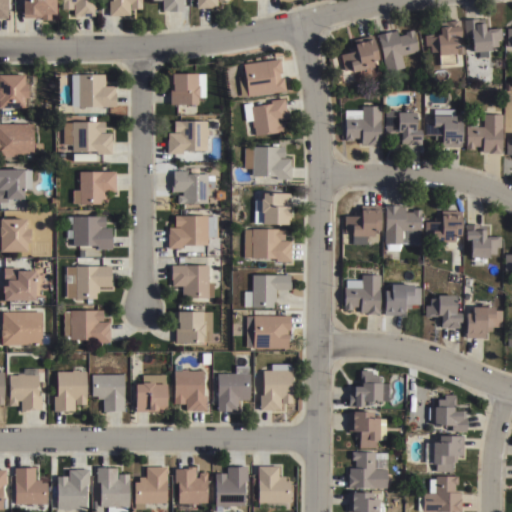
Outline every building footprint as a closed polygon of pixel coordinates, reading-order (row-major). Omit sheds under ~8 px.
[(54,0),(54,18),(52,18),(52,22),(41,22),(41,18),(21,18),(21,0),(54,0)] [(61,0),(90,0),(90,3),(94,2),(94,18),(72,18),(72,11),(61,11),(61,0)] [(141,0),(141,10),(129,10),(129,17),(108,17),(108,3),(111,3),(111,0),(141,0)] [(182,0),(182,13),(168,13),(168,12),(162,12),(162,2),(150,2),(150,0),(182,0)] [(227,0),(227,3),(216,3),(216,10),(195,10),(195,0),(227,0)] [(486,47),(487,55),(478,56),(477,48),(472,49),(470,32),(465,33),(463,17),(474,16),(474,19),(484,18),(485,27),(500,25),(501,36),(496,37),(497,43),(490,44),(491,47),(486,47)] [(430,51),(429,44),(424,45),(423,34),(440,33),(439,23),(449,22),(449,27),(459,26),(461,42),(455,43),(455,39),(454,39),(456,60),(439,62),(438,50),(430,51)] [(389,29),(395,28),(397,34),(404,32),(404,30),(411,28),(417,49),(400,54),(404,66),(386,71),(376,32),(389,29)] [(355,47),(353,40),(355,39),(361,37),(361,38),(364,38),(364,37),(370,35),(370,36),(372,35),(377,56),(371,58),(372,64),(351,69),(351,67),(343,69),(341,61),(339,62),(338,55),(340,55),(339,54),(348,51),(348,49),(355,47)] [(278,56),(280,71),(278,71),(278,76),(282,75),(284,89),(246,95),(246,94),(239,95),(236,75),(242,74),(241,62),(278,56)] [(169,70),(169,69),(195,69),(195,81),(197,81),(197,95),(195,95),(195,102),(168,103),(168,82),(165,82),(165,70),(169,70)] [(0,70),(23,71),(23,79),(27,79),(27,95),(23,95),(23,97),(23,104),(0,104),(0,70)] [(104,72),(104,84),(114,84),(114,88),(115,88),(116,104),(78,105),(77,90),(70,90),(70,72),(104,72)] [(268,101),(268,99),(282,96),(284,109),(286,109),(287,118),(276,119),(277,123),(282,122),(283,130),(253,134),(250,119),(244,120),(241,103),(250,101),(251,104),(268,101)] [(360,109),(360,104),(379,104),(379,143),(366,144),(366,143),(359,143),(359,138),(343,137),(343,109),(360,109)] [(396,109),(414,108),(415,131),(420,131),(420,142),(400,143),(400,129),(397,129),(397,131),(384,132),(383,108),(391,108),(391,113),(396,113),(396,109)] [(454,113),(454,119),(461,119),(460,145),(440,145),(441,132),(424,133),(424,117),(432,117),(432,112),(454,113)] [(501,113),(501,152),(481,152),(481,145),(473,145),(473,148),(465,148),(465,124),(482,125),(482,112),(501,113)] [(103,119),(104,131),(110,131),(110,138),(111,138),(111,152),(92,153),(92,149),(71,150),(71,143),(62,143),(62,120),(103,119)] [(205,119),(205,148),(182,148),(182,151),(165,151),(165,137),(166,137),(166,131),(177,131),(177,130),(172,130),(172,119),(205,119)] [(0,122),(32,122),(32,141),(41,141),(41,154),(35,154),(35,159),(25,159),(25,156),(0,156),(0,122)] [(251,146),(251,144),(283,145),(282,156),(278,156),(278,157),(289,157),(289,162),(290,162),(290,178),(274,178),(274,174),(250,174),(250,168),(242,167),(242,146),(251,146)] [(0,165),(22,165),(22,168),(30,168),(30,187),(23,187),(23,197),(6,198),(6,201),(0,201),(0,165)] [(114,169),(114,191),(104,191),(104,198),(100,198),(100,202),(78,203),(78,170),(114,169)] [(186,169),(186,172),(206,172),(206,203),(175,202),(175,193),(181,194),(181,191),(169,190),(169,185),(171,185),(172,182),(171,182),(171,176),(171,169),(186,169)] [(289,191),(289,203),(287,203),(287,210),(289,210),(289,218),(286,218),(286,222),(260,222),(260,210),(258,210),(258,196),(260,196),(260,190),(289,191)] [(383,242),(383,203),(398,204),(398,205),(404,205),(404,210),(411,210),(411,208),(419,208),(419,242),(401,242),(398,250),(386,250),(384,242),(383,242)] [(343,214),(359,214),(359,206),(377,207),(377,205),(379,205),(379,229),(372,229),(372,235),(366,235),(365,244),(350,244),(350,231),(344,231),(343,214)] [(443,212),(443,211),(449,211),(449,213),(452,213),(452,212),(458,212),(458,213),(460,213),(460,234),(453,234),(453,240),(431,240),(431,237),(424,237),(424,219),(439,219),(439,228),(440,228),(440,212),(443,212)] [(206,213),(206,243),(181,244),(181,247),(166,247),(166,232),(167,232),(166,226),(178,226),(178,225),(173,225),(172,214),(206,213)] [(104,214),(104,225),(99,226),(106,226),(110,226),(110,247),(95,248),(95,244),(71,245),(71,237),(66,237),(65,215),(104,214)] [(0,216),(25,216),(25,225),(30,225),(29,240),(25,240),(25,249),(0,249),(0,216)] [(206,236),(214,236),(214,216),(207,216),(206,236)] [(474,222),(475,227),(485,226),(485,235),(500,235),(500,246),(495,246),(495,252),(488,252),(488,256),(484,256),(484,259),(473,259),(473,256),(470,256),(469,239),(464,239),(464,223),(474,222)] [(250,228),(283,227),(283,239),(278,239),(278,240),(288,240),(288,246),(289,246),(289,261),(274,261),(274,257),(249,257),(242,257),(242,228),(250,228)] [(511,272),(509,272),(509,269),(503,269),(503,253),(511,252),(511,280),(511,272)] [(206,263),(207,281),(212,281),(212,296),(180,297),(180,284),(171,285),(170,278),(169,278),(168,263),(206,263)] [(110,264),(110,285),(98,285),(98,291),(95,291),(95,297),(74,298),(73,265),(110,264)] [(13,267),(13,269),(33,269),(34,299),(2,299),(2,292),(1,292),(0,284),(5,284),(5,278),(2,278),(2,267),(13,267)] [(288,273),(288,288),(274,288),(274,300),(272,300),(272,305),(242,305),(242,299),(241,299),(241,283),(250,283),(250,273),(288,273)] [(378,273),(378,312),(377,312),(377,313),(365,313),(365,312),(359,312),(359,306),(350,306),(350,309),(344,309),(344,308),(343,308),(343,285),(344,285),(344,278),(360,278),(360,273),(378,273)] [(412,283),(412,287),(418,287),(418,304),(409,304),(409,308),(402,308),(402,314),(383,314),(383,289),(390,289),(390,283),(412,283)] [(455,292),(455,311),(461,311),(461,326),(460,326),(460,327),(446,327),(446,326),(440,326),(440,313),(438,313),(438,315),(424,315),(424,303),(429,303),(429,296),(436,296),(436,292),(455,292)] [(479,305),(479,302),(487,302),(487,306),(493,305),(493,310),(500,310),(500,326),(491,326),(491,331),(484,331),(484,337),(465,338),(465,311),(471,311),(471,305),(479,305)] [(63,338),(62,310),(68,310),(68,309),(102,308),(102,319),(96,320),(107,320),(107,327),(108,327),(108,341),(93,341),(93,338),(81,338),(82,343),(75,343),(75,338),(63,338)] [(175,310),(175,309),(201,309),(201,311),(211,311),(211,341),(174,341),(174,321),(171,321),(171,310),(175,310)] [(37,343),(37,344),(33,344),(33,343),(0,344),(0,322),(1,322),(0,310),(40,310),(40,335),(47,335),(47,342),(37,343)] [(251,314),(289,314),(289,329),(285,329),(285,333),(286,333),(287,347),(251,347),(251,346),(245,346),(245,315),(251,315),(251,314)] [(180,363),(180,368),(186,368),(186,370),(201,369),(201,394),(204,394),(205,410),(184,409),(184,397),(183,397),(183,402),(172,403),(171,370),(173,370),(172,363),(180,363)] [(233,364),(248,364),(248,399),(236,399),(236,409),(229,409),(229,411),(215,411),(215,371),(233,371),(233,364)] [(16,374),(16,372),(22,372),(22,367),(36,367),(36,374),(37,374),(37,394),(40,394),(40,409),(28,409),(28,411),(20,411),(19,399),(16,399),(16,404),(8,405),(8,374),(16,374)] [(276,369),(276,368),(284,367),(284,369),(291,369),(291,402),(279,402),(279,397),(279,409),(272,409),(272,410),(258,410),(258,394),(261,394),(261,369),(276,369)] [(71,370),(71,369),(78,369),(78,370),(85,370),(85,403),(74,403),(74,398),(73,398),(73,410),(52,410),(52,395),(56,395),(55,370),(71,370)] [(371,369),(371,374),(376,374),(376,380),(381,380),(381,382),(387,382),(387,399),(363,399),(363,405),(347,405),(347,398),(348,398),(348,385),(359,385),(359,369),(371,369)] [(123,373),(123,410),(107,409),(107,410),(101,410),(101,398),(96,398),(96,395),(90,395),(90,373),(123,373)] [(151,381),(151,383),(163,382),(164,408),(147,409),(147,410),(133,411),(132,382),(134,382),(134,375),(141,375),(141,381),(151,381)] [(454,393),(454,405),(453,405),(453,411),(461,411),(461,409),(464,409),(464,416),(466,416),(466,431),(450,431),(450,425),(432,425),(432,420),(426,420),(426,406),(432,406),(432,405),(436,405),(436,398),(443,398),(443,393),(454,393)] [(351,409),(372,410),(372,416),(378,417),(378,418),(384,418),(384,439),(374,439),(374,447),(357,447),(358,437),(353,437),(353,430),(346,430),(347,410),(351,410),(351,409)] [(462,433),(462,455),(455,455),(455,462),(452,462),(452,471),(434,471),(434,463),(424,463),(424,442),(431,442),(431,441),(438,440),(438,434),(462,433)] [(385,468),(385,488),(349,488),(348,486),(346,486),(346,475),(347,475),(347,466),(354,466),(354,459),(350,459),(350,451),(373,451),(373,452),(384,452),(384,468),(385,468)] [(224,472),(224,477),(225,477),(225,466),(238,466),(238,465),(246,465),(246,481),(242,481),(243,505),(213,506),(213,472),(224,472)] [(277,465),(277,476),(283,476),(284,480),(288,480),(289,502),(256,502),(255,465),(277,465)] [(29,467),(29,466),(34,466),(34,479),(40,479),(40,482),(46,482),(46,503),(14,504),(13,467),(29,467)] [(99,507),(99,482),(96,482),(95,467),(103,466),(103,467),(116,467),(116,478),(117,478),(117,473),(128,473),(128,507),(126,507),(126,511),(106,511),(106,507),(99,507)] [(134,481),(138,481),(138,476),(145,476),(145,466),(166,466),(166,503),(144,503),(143,508),(133,508),(133,503),(134,481)] [(175,503),(175,482),(172,482),(172,468),(188,468),(188,466),(194,466),(194,477),(197,477),(197,472),(205,472),(205,503),(191,503),(191,509),(177,509),(177,503),(175,503)] [(66,475),(66,480),(67,480),(67,469),(74,469),(74,468),(88,468),(88,483),(85,483),(85,508),(56,509),(55,475),(66,475)] [(453,475),(453,476),(456,476),(456,484),(454,484),(454,492),(459,492),(459,498),(460,498),(460,511),(421,511),(421,510),(416,510),(416,496),(421,496),(421,492),(428,492),(428,478),(434,478),(434,475),(453,475)] [(371,491),(371,497),(377,497),(377,502),(382,502),(382,511),(357,511),(346,511),(346,491),(371,491)]
